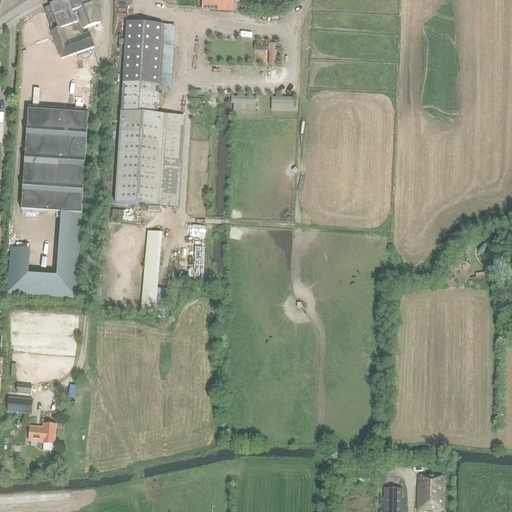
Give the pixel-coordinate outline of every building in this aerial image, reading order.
[(69,0),(60,3),(50,6),(51,7),(45,9),(44,9),(48,20),(49,20),(54,32),(52,33),(61,60),(94,48),(89,34),(83,36),(79,24),(78,25),(75,18),(74,18),(72,14),(77,13),(83,30),(101,24),(101,0),(69,0)] [(203,0),(203,10),(232,12),(232,0),(203,0)] [(127,24),(121,113),(157,115),(159,86),(170,87),(174,36),(162,36),(163,26),(127,24)] [(82,215),(89,114),(28,110),(21,211),(82,215)] [(178,208),(184,117),(157,115),(121,113),(115,204),(178,208)] [(148,231),(145,302),(159,302),(162,232),(148,231)] [(17,394),(31,396),(32,386),(18,385),(17,394)] [(9,399),(7,413),(31,415),(33,401),(9,399)] [(43,445),(54,446),(56,426),(44,425),(44,430),(31,428),(29,442),(43,443),(43,445)] [(445,478),(419,477),(418,510),(444,511),(445,478)] [(383,511),(402,511),(403,490),(384,489),(383,511)]
